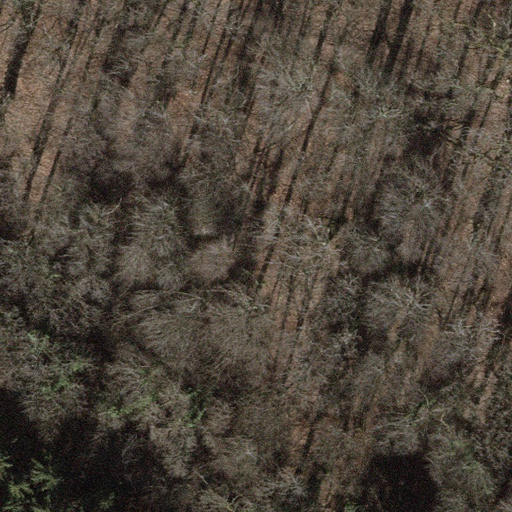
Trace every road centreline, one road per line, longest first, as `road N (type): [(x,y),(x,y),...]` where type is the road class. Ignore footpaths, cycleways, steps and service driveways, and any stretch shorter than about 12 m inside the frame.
road 1 (track): [(216,0),(511,112)]
road 2 (track): [(270,511),(125,448),(0,372)]
